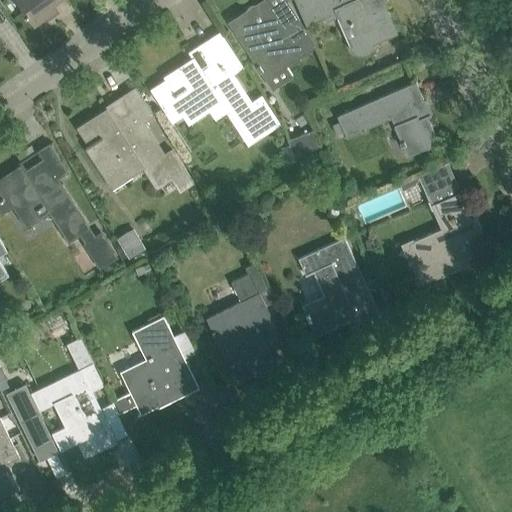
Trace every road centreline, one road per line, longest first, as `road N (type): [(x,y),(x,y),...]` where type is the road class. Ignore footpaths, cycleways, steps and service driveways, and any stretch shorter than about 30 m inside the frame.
road 1 (tertiary): [(133,511),(511,293)]
road 2 (tertiary): [(511,161),(441,0)]
road 3 (residential): [(0,114),(128,20)]
